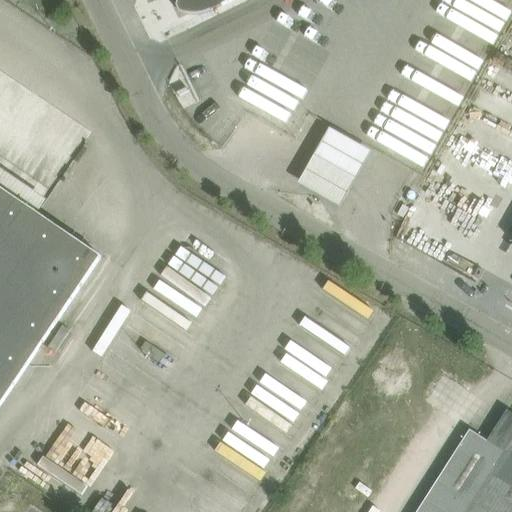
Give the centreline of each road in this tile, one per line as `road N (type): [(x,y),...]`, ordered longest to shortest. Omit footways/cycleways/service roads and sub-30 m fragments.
road 1 (residential): [(511,340),(201,170),(163,123),(102,0)]
road 2 (unknown): [(502,335),(378,511)]
road 3 (unknown): [(326,101),(374,164),(365,260)]
